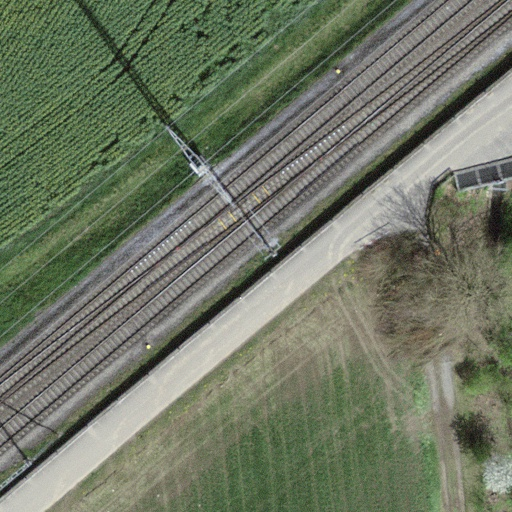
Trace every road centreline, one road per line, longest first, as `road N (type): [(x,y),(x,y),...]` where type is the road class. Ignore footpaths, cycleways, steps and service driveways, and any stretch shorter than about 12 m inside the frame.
road 1 (unclassified): [(49,511),(511,129)]
road 2 (track): [(495,511),(450,182)]
